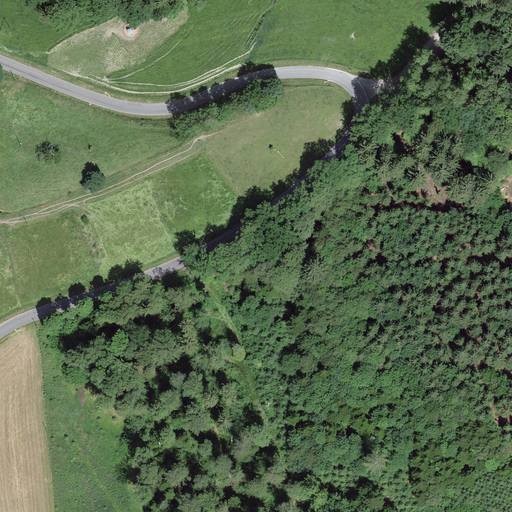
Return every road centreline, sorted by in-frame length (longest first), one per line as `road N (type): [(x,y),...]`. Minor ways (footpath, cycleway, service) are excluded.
road 1 (tertiary): [(0,333),(226,238),(278,204),(355,131),(364,95),(345,79),(286,72),(141,110),(0,61)]
road 2 (track): [(511,136),(429,96),(364,95)]
road 3 (track): [(471,0),(392,87),(364,95)]
